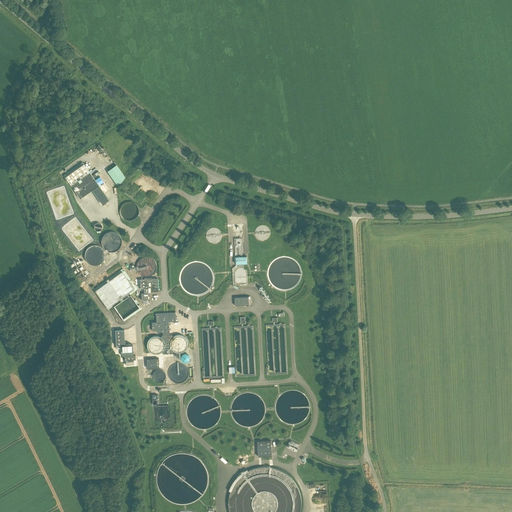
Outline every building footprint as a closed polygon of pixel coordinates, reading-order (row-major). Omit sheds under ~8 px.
[(105,194),(82,162),(80,163),(81,165),(67,175),(66,174),(64,175),(80,198),(85,195),(92,204),(105,194)] [(118,184),(127,177),(117,163),(108,169),(118,184)] [(107,193),(111,190),(105,181),(101,184),(107,193)] [(80,264),(72,270),(75,273),(83,267),(81,264),(80,264)] [(79,281),(85,276),(82,272),(76,276),(79,281)] [(122,273),(97,291),(110,308),(114,305),(123,318),(139,306),(129,293),(135,289),(122,273)] [(158,291),(158,278),(140,279),(140,288),(144,288),(144,291),(144,293),(141,293),(142,300),(148,300),(148,292),(158,291)] [(235,306),(249,305),(249,296),(235,297),(235,306)] [(162,335),(161,337),(162,339),(163,340),(164,342),(164,344),(164,345),(164,348),(163,350),(162,352),(163,354),(173,353),(175,351),(173,350),(172,349),(171,347),(170,345),(170,343),(170,341),(171,339),(172,337),(173,336),(172,335),(170,335),(169,321),(176,321),(176,312),(156,313),(157,322),(152,322),(152,331),(157,330),(157,332),(165,332),(165,335),(162,335)] [(125,345),(124,329),(115,330),(116,345),(121,345),(122,356),(124,356),(124,360),(135,359),(135,355),(133,355),(132,344),(125,345)] [(190,358),(190,357),(190,356),(190,355),(189,354),(188,353),(186,353),(185,353),(184,353),(183,354),(182,355),(182,357),(182,358),(183,359),(184,360),(185,361),(186,361),(187,361),(188,361),(189,360),(190,358)] [(148,368),(159,367),(159,358),(147,359),(148,368)] [(258,456),(272,455),(271,440),(257,441),(258,456)] [(297,451),(300,444),(291,441),(288,447),(297,451)]
